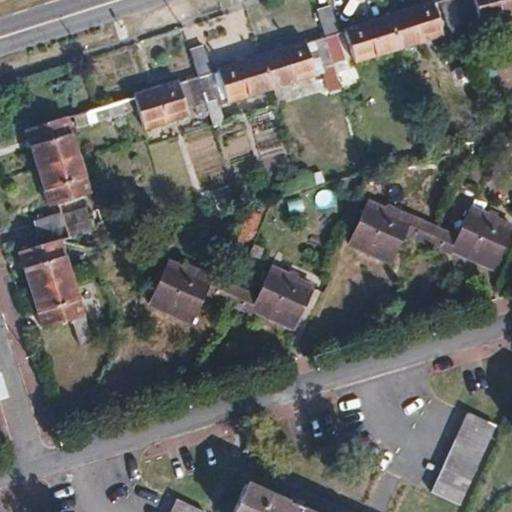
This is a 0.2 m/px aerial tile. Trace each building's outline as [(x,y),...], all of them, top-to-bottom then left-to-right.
[(438,0),(447,27),(449,26),(458,23),(451,0),(438,0)] [(511,14),(511,0),(451,0),(458,23),(465,48),(467,54),(488,48),(483,31),(473,32),(470,21),(480,18),(482,22),(511,14)] [(440,34),(431,2),(386,16),(396,48),(440,34)] [(396,48),(386,16),(342,29),(343,33),(336,34),(328,7),(314,11),(322,38),(330,63),(340,95),(361,89),(353,62),(396,48)] [(465,48),(458,23),(449,26),(456,51),(465,48)] [(311,41),(319,66),(320,66),(330,63),(322,38),(311,41)] [(312,75),(302,42),(259,56),(270,89),(312,75)] [(195,77),(203,104),(216,100),(208,74),(211,73),(202,46),(187,51),(195,77)] [(259,56),(215,70),(225,103),(270,89),(259,56)] [(340,95),(330,63),(320,66),(330,98),(340,95)] [(203,104),(195,77),(184,81),(192,107),(203,104)] [(176,82),(130,97),(141,129),(186,115),(176,82)] [(97,107),(93,94),(67,102),(73,116),(85,112),(90,127),(122,117),(118,102),(97,107)] [(35,168),(75,155),(63,118),(23,130),(35,168)] [(438,151),(450,148),(441,118),(429,122),(438,151)] [(35,168),(48,207),(88,194),(75,155),(35,168)] [(302,190),(313,187),(309,173),(297,177),(302,190)] [(297,177),(286,180),(291,193),(302,190),(297,177)] [(408,216),(405,221),(363,202),(344,245),(387,264),(402,230),(411,234),(410,239),(423,245),(431,226),(408,216)] [(66,225),(91,218),(87,204),(31,221),(35,235),(66,225)] [(467,207),(454,236),(431,226),(423,245),(438,252),(440,246),(490,269),(509,227),(467,207)] [(91,218),(66,225),(69,237),(94,229),(91,218)] [(59,239),(17,252),(28,290),(71,277),(59,239)] [(219,252),(194,241),(189,251),(215,263),(219,252)] [(259,262),(264,251),(253,246),(247,257),(259,262)] [(237,260),(228,256),(224,267),(232,271),(237,260)] [(210,275),(208,280),(167,261),(147,304),(188,323),(204,289),(214,293),(212,298),(227,305),(235,286),(210,275)] [(269,267),(256,296),(235,286),(227,305),(240,311),(243,306),(292,328),(311,286),(269,267)] [(71,277),(28,290),(40,328),(69,320),(77,344),(90,340),(71,277)] [(96,303),(102,322),(111,320),(107,307),(103,297),(101,288),(93,290),(93,294),(89,295),(92,305),(96,303)] [(120,304),(117,293),(103,297),(107,307),(120,304)] [(492,425),(464,413),(429,491),(457,504),(492,425)] [(234,503),(230,511),(299,511),(295,510),(284,505),(242,486),(234,503)] [(284,505),(295,510),(298,502),(287,498),(284,505)] [(200,511),(201,511),(174,499),(168,511),(200,511)]
